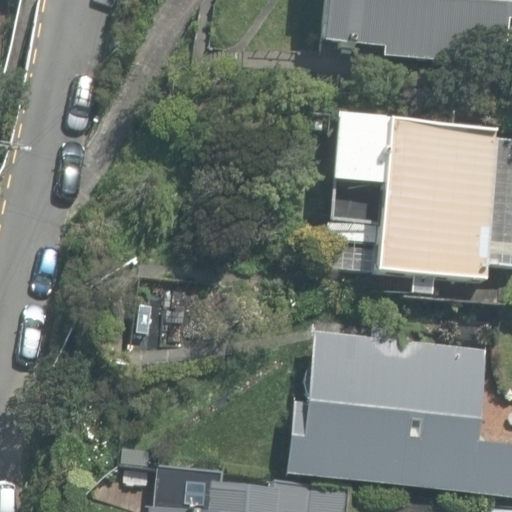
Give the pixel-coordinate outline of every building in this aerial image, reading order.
[(378,60),(499,69),(502,20),(511,20),(511,0),(319,0),(316,46),(379,51),(378,60)] [(370,276),(482,283),(483,268),(511,269),(511,143),(491,142),(492,135),(388,127),(388,118),(341,114),(340,122),(334,121),(329,185),(376,189),(370,276)] [(285,475),(511,499),(511,449),(474,445),(484,352),(408,344),(409,335),(372,330),(370,339),(312,333),(304,405),(293,404),(285,475)] [(141,511),(341,511),(342,498),(210,484),(211,473),(154,467),(150,509),(142,508),(141,511)] [(364,496),(361,511),(465,511),(466,509),(364,496)] [(511,511),(511,507),(479,503),(477,511),(511,511)]
